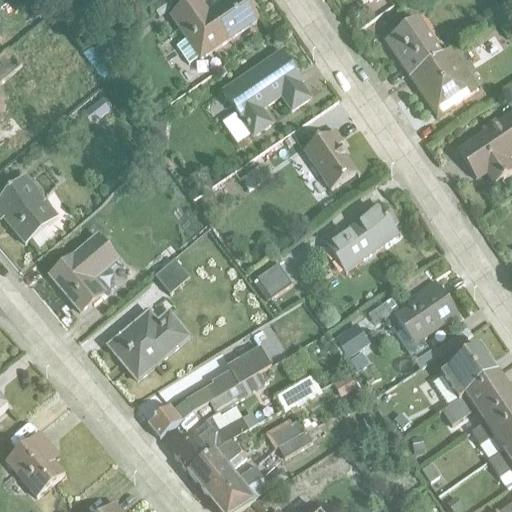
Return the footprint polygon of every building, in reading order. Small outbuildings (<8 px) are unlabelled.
[(197,4),(171,21),(200,64),(257,25),(240,0),(229,0),(205,17),(197,4)] [(384,48),(409,83),(447,57),(422,22),(384,48)] [(221,99),(252,142),(277,125),(268,113),(281,104),(289,116),(312,100),(281,57),(221,99)] [(447,57),(409,83),(437,122),(474,96),(447,57)] [(107,110),(85,121),(91,132),(112,121),(107,110)] [(484,141),(457,157),(475,186),(486,179),(492,188),(511,175),(511,172),(506,163),(511,159),(511,122),(497,131),(496,128),(481,137),(484,141)] [(329,139),(305,156),(333,195),(357,178),(329,139)] [(26,182),(0,203),(0,220),(22,246),(32,237),(39,245),(63,225),(26,182)] [(330,249),(346,272),(397,236),(381,213),(330,249)] [(50,277),(82,315),(104,296),(94,284),(120,262),(99,237),(50,277)] [(170,244),(144,265),(152,275),(178,254),(170,244)] [(174,265),(157,280),(171,296),(188,280),(174,265)] [(277,266),(258,279),(270,297),(290,284),(277,266)] [(439,291),(395,320),(414,349),(458,321),(439,291)] [(104,347),(137,388),(195,341),(171,312),(157,323),(148,312),(104,347)] [(356,328),(336,342),(348,360),(368,347),(356,328)] [(169,406),(180,420),(270,371),(258,349),(226,367),(228,373),(169,406)] [(481,349),(449,370),(466,396),(498,375),(481,349)] [(511,395),(498,375),(466,396),(511,464),(511,395)] [(278,393),(284,410),(318,399),(312,382),(278,393)] [(169,406),(146,425),(158,439),(180,420),(169,406)] [(267,435),(282,460),(312,443),(297,418),(267,435)] [(60,458),(37,432),(2,463),(36,500),(65,474),(54,463),(60,458)] [(207,455),(195,440),(175,458),(216,511),(241,511),(255,504),(213,450),(207,455)]
